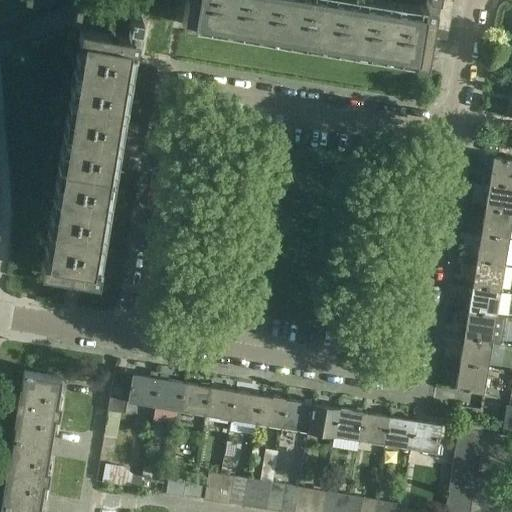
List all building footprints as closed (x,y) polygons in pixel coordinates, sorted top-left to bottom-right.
[(76,11),(73,27),(80,28),(78,40),(85,41),(48,262),(42,261),(40,273),(97,282),(100,265),(92,264),(127,54),(135,55),(138,37),(137,37),(138,28),(139,28),(141,17),(135,16),(137,8),(152,11),(153,0),(131,0),(128,20),(76,11)] [(424,0),(424,6),(418,5),(417,13),(340,0),(185,0),(181,24),(193,26),(194,20),(415,56),(414,63),(425,65),(429,41),(445,44),(452,0),(424,0)] [(489,183),(511,186),(511,159),(493,156),(489,183)] [(511,186),(489,183),(484,208),(511,212),(511,186)] [(511,212),(484,208),(480,234),(508,238),(509,231),(511,231),(511,212)] [(480,234),(476,259),(504,264),(508,238),(480,234)] [(476,259),(472,285),(500,289),(504,264),(476,259)] [(472,285),(468,311),(495,315),(500,289),(472,285)] [(491,341),(495,315),(468,311),(463,337),(491,341)] [(487,367),(491,341),(463,337),(459,363),(487,367)] [(487,367),(459,363),(455,389),(483,393),(487,367)] [(13,436),(48,441),(53,415),(56,416),(58,404),(55,404),(59,376),(24,370),(19,398),(17,398),(14,409),(17,410),(13,436)] [(114,371),(107,411),(108,411),(120,413),(125,414),(127,402),(154,406),(159,378),(132,374),(114,371)] [(184,382),(159,378),(154,406),(180,410),(184,382)] [(180,410),(205,414),(210,387),(184,382),(180,410)] [(235,391),(210,387),(205,414),(230,419),(235,391)] [(260,395),(235,391),(230,419),(256,423),(260,395)] [(286,399),(260,395),(256,423),(282,427),(286,399)] [(313,404),(286,399),(282,427),(308,431),(313,404)] [(338,408),(313,404),(308,431),(333,436),(338,408)] [(363,412),(338,408),(333,436),(359,440),(363,412)] [(389,416),(363,412),(359,440),(385,444),(389,416)] [(415,420),(389,416),(385,444),(410,448),(415,420)] [(415,420),(410,448),(436,453),(441,425),(415,420)] [(457,438),(481,442),(483,431),(459,428),(457,438)] [(2,501),(37,508),(42,480),(46,481),(48,469),(44,468),(48,441),(13,436),(8,463),(6,462),(4,474),(6,475),(2,501)] [(481,442),(457,438),(456,449),(479,452),(481,442)] [(479,452),(456,449),(454,459),(478,462),(479,452)] [(452,469),(476,472),(478,462),(454,459),(452,469)] [(140,488),(142,477),(133,475),(121,466),(104,464),(101,482),(131,487),(140,488)] [(191,497),(194,478),(181,476),(183,469),(169,467),(165,493),(182,495),(191,497)] [(476,472),(452,469),(450,479),(474,483),(476,472)] [(216,501),(221,474),(208,472),(204,499),(216,501)] [(221,474),(216,501),(229,503),(233,476),(221,474)] [(142,477),(140,488),(148,490),(150,478),(142,477)] [(194,478),(191,497),(200,498),(202,487),(198,486),(199,479),(194,478)] [(268,510),(273,483),(246,479),(242,505),(268,510)] [(474,483),(450,479),(449,489),(473,493),(474,483)] [(273,483),(268,510),(281,511),(282,511),(293,511),(298,487),(285,485),(273,483)] [(298,487),(293,511),(320,511),(324,491),(310,489),(298,487)] [(473,493),(449,489),(447,500),(471,503),(473,493)] [(346,511),(349,495),(324,491),(320,511),(346,511)] [(373,511),(375,500),(349,495),(346,511),(373,511)] [(375,500),(373,511),(398,511),(400,504),(375,500)] [(469,511),(471,503),(447,500),(445,510),(459,511),(469,511)] [(36,511),(37,508),(2,501),(0,511),(36,511)]
